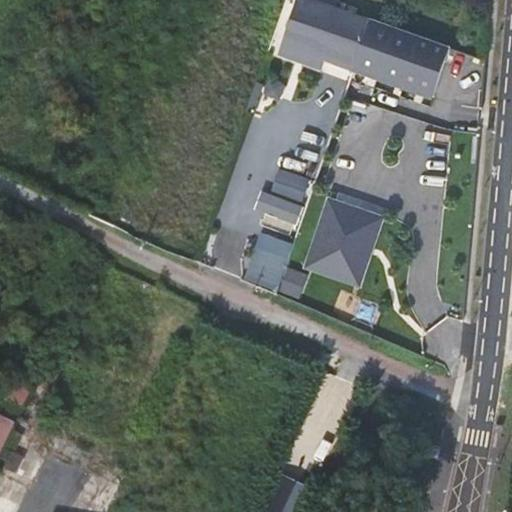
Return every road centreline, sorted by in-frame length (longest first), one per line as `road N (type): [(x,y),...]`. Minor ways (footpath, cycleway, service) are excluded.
road 1 (track): [(487,405),(0,183)]
road 2 (residential): [(468,511),(487,405),(511,125)]
